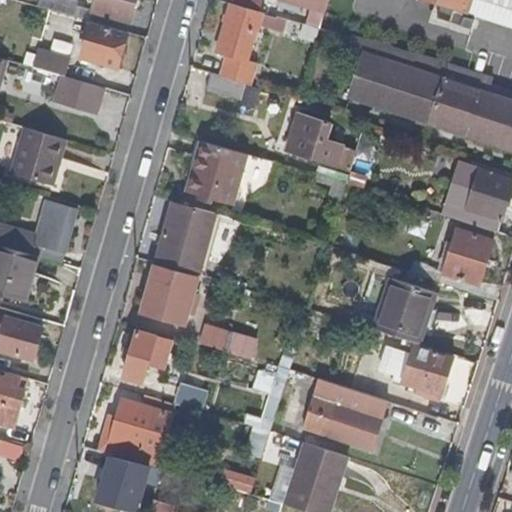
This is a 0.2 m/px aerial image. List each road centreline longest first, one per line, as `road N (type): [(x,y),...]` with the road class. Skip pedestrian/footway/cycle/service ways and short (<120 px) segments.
road 1 (residential): [(185,0),(38,511)]
road 2 (tertiary): [(467,511),(511,371)]
